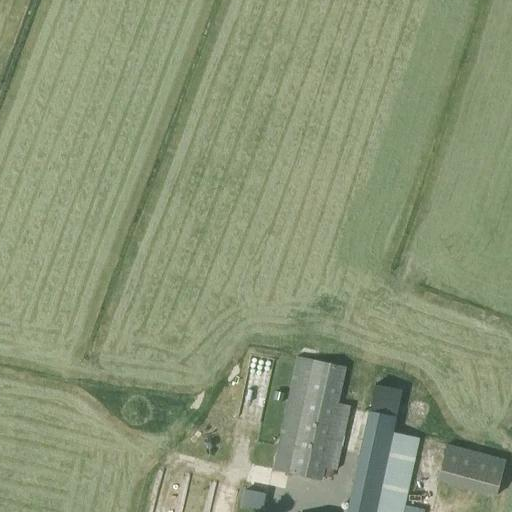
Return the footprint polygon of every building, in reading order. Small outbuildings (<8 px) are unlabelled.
[(294,363),(270,474),(320,485),(320,482),(322,473),(336,409),(343,373),(294,363)] [(371,383),(344,511),(420,511),(422,509),(401,505),(415,438),(388,433),(397,388),(371,383)] [(446,444),(437,481),(496,497),(505,460),(457,447),(458,443),(452,442),(451,446),(446,444)] [(197,511),(222,511),(228,494),(204,488),(197,511)] [(245,492),(242,506),(261,510),(264,496),(245,492)]
